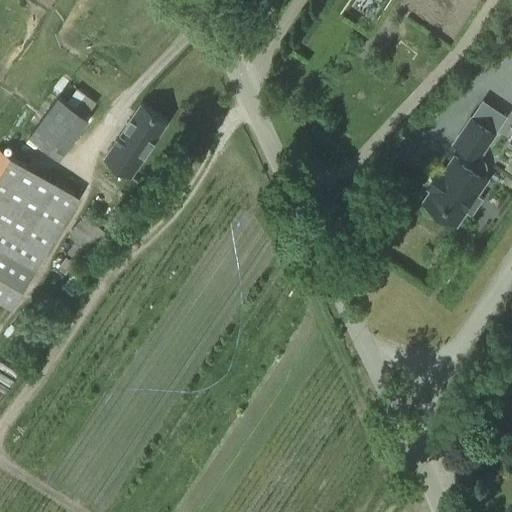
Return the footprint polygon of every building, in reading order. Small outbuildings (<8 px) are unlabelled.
[(58,154),(97,102),(69,81),(30,134),(58,154)] [(167,121),(142,104),(120,136),(148,150),(167,121)] [(495,132),(472,117),(456,142),(479,157),(495,132)] [(106,157),(132,174),(148,150),(120,136),(106,157)] [(0,246),(34,267),(77,195),(0,149),(0,246)] [(476,194),(487,178),(483,176),(485,172),(485,167),(484,163),(482,159),(468,150),(461,161),(455,157),(444,174),(442,172),(441,173),(439,173),(437,176),(439,177),(435,184),(432,182),(430,185),(431,186),(431,188),(433,190),(425,202),(434,207),(436,212),(439,215),(444,217),(448,217),(457,223),(466,209),(468,210),(473,209),(477,205),(479,201),(478,195),(476,194)]
